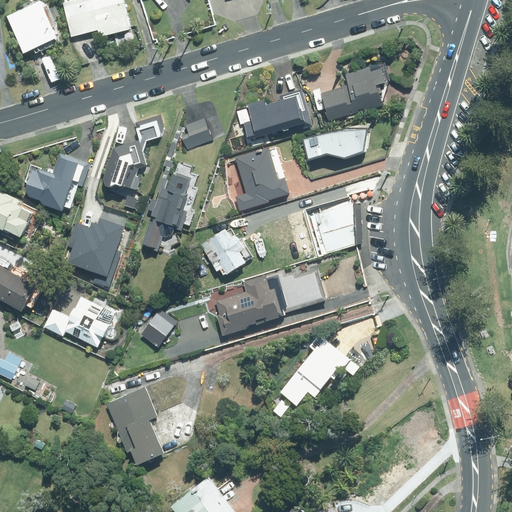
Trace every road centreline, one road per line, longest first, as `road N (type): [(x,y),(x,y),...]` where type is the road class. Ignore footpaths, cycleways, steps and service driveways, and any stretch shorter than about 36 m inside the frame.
road 1 (secondary): [(473,511),(471,437),(409,234),(473,0)]
road 2 (residential): [(0,123),(405,0)]
road 3 (unknown): [(421,288),(115,387)]
